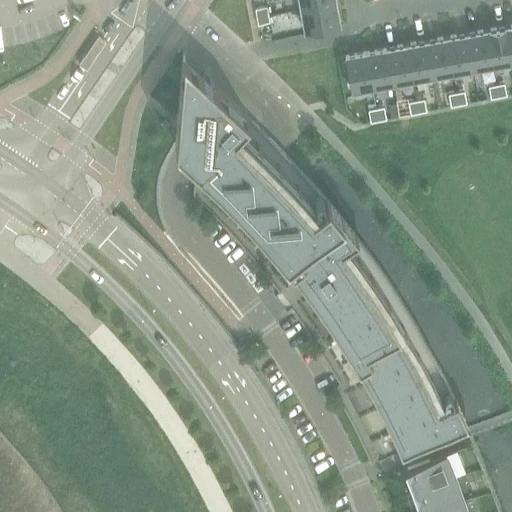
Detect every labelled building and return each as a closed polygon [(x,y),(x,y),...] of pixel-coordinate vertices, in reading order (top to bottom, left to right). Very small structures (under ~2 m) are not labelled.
[(335,0),(299,0),(301,9),(336,3),(335,0)] [(336,3),(301,9),(304,30),(339,24),(336,3)] [(267,7),(255,9),(256,17),(268,15),(267,7)] [(268,15),(256,17),(258,25),(270,23),(268,15)] [(511,55),(507,26),(487,30),(493,65),(511,61),(511,55)] [(487,30),(467,33),(473,68),(493,65),(487,30)] [(467,33),(447,37),(453,72),(473,68),(467,33)] [(447,37),(427,41),(433,76),(453,72),(447,37)] [(427,41),(406,44),(413,79),(433,76),(427,41)] [(406,44),(386,48),(393,83),(413,79),(406,44)] [(386,48),(366,51),(372,86),(393,83),(386,48)] [(366,51),(345,55),(351,90),(372,86),(366,51)] [(247,113),(194,64),(182,52),(174,143),(184,153),(202,169),(217,184),(236,203),(254,224),(272,244),(286,261),(342,216),(327,197),(317,205),(317,204),(316,205),(316,206),(312,209),(294,188),(274,167),(254,146),(233,126),(228,121),(239,108),(244,113),(243,115),(244,116),(247,113)] [(504,83),(496,85),(499,97),(507,95),(504,83)] [(496,85),(489,86),(491,98),(499,97),(496,85)] [(464,91),(456,93),(459,105),(467,103),(464,91)] [(456,93),(448,94),(451,106),(459,105),(456,93)] [(424,99),(416,100),(418,112),(426,111),(424,99)] [(416,100),(408,102),(410,114),(418,112),(416,100)] [(384,107),(376,108),(379,120),(386,119),(384,107)] [(376,108),(368,110),(371,122),(379,120),(376,108)] [(434,437),(465,423),(467,422),(456,399),(445,405),(444,404),(444,405),(438,407),(426,383),(413,357),(397,330),(383,307),(367,283),(354,264),(342,248),(347,244),(347,245),(348,244),(348,243),(357,236),(342,216),(286,261),(299,278),(311,295),(323,312),(338,335),(353,359),(366,383),(379,407),(391,431),(401,452),(422,442),(423,445),(424,446),(436,441),(435,439),(434,437)] [(9,348),(2,355),(12,365),(11,366),(28,383),(57,354),(41,337),(19,358),(9,348)] [(57,354),(28,383),(45,400),(45,399),(56,410),(63,403),(53,392),(74,371),(57,354)] [(71,411),(63,417),(71,429),(85,448),(118,424),(104,404),(79,423),(71,411)] [(118,424),(85,448),(99,467),(100,467),(109,478),(117,473),(108,461),(132,443),(118,424)] [(430,459),(407,468),(416,491),(454,478),(445,453),(441,455),(441,454),(430,459)] [(454,478),(416,491),(423,511),(429,511),(463,501),(454,478)] [(122,483),(113,487),(120,500),(120,501),(125,511),(148,511),(167,502),(156,481),(129,495),(122,483)] [(466,511),(463,501),(429,511),(466,511)] [(172,511),(167,502),(148,511),(172,511)]
